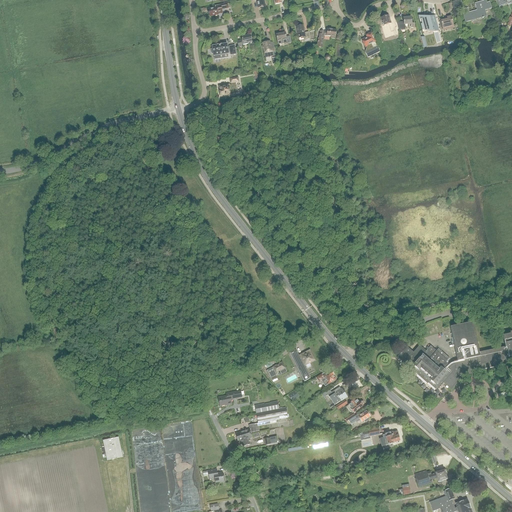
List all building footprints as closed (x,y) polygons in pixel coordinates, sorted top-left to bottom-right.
[(468,9),(462,10),(464,16),(465,16),(467,22),(471,21),(471,19),(477,17),(477,19),(482,17),(482,18),(484,18),(484,17),(486,17),(484,12),(485,12),(485,10),(491,8),(490,2),(487,3),(486,0),(477,3),(477,4),(475,5),(476,7),(477,10),(469,13),(468,9)] [(222,13),(221,10),(229,8),(228,3),(215,6),(216,8),(208,10),(210,17),(218,15),(218,14),(222,13)] [(388,15),(381,17),(384,26),(386,25),(387,27),(388,26),(389,29),(393,28),(394,32),(395,31),(398,30),(397,22),(394,23),(391,24),(388,15)] [(426,31),(433,29),(433,32),(438,30),(435,16),(424,19),(424,17),(418,16),(422,32),(426,31)] [(414,24),(412,24),(411,17),(403,18),(404,22),(397,22),(399,30),(405,30),(404,25),(408,24),(408,28),(414,28),(414,24)] [(446,30),(446,27),(453,25),(451,17),(447,18),(447,20),(441,21),(441,22),(443,30),(446,30)] [(304,40),(310,39),(309,32),(304,33),(303,25),(296,27),(298,39),(303,37),(304,40)] [(322,48),(324,39),(324,36),(331,37),(331,38),(334,39),(335,39),(336,30),(327,29),(327,32),(320,31),(319,39),(318,38),(317,47),(322,48)] [(287,43),(291,43),(289,36),(286,37),(285,33),(276,34),(278,44),(287,42),(287,43)] [(372,55),(380,51),(371,33),(366,36),(367,37),(362,40),(365,47),(370,44),(373,49),(370,50),(372,55)] [(250,52),(253,51),(250,36),(242,37),(242,40),(237,41),(239,47),(242,47),(242,43),(249,42),(249,45),(248,45),(250,52)] [(212,48),(210,48),(211,53),(213,52),(213,54),(214,54),(215,58),(220,57),(219,53),(228,51),(229,51),(230,53),(236,52),(234,43),(228,44),(228,45),(227,46),(226,42),(211,45),(212,48)] [(265,58),(273,57),(276,56),(274,48),(271,49),(270,42),(262,43),(265,58)] [(237,93),(237,91),(236,83),(238,82),(238,77),(230,78),(230,84),(231,84),(231,85),(229,85),(228,85),(225,85),(225,86),(220,87),(221,90),(219,90),(220,91),(219,92),(220,94),(220,95),(220,96),(230,95),(230,94),(237,93)] [(450,327),(458,361),(453,362),(451,363),(448,365),(445,363),(449,358),(438,349),(436,351),(431,346),(426,351),(419,346),(413,353),(407,347),(398,357),(405,363),(405,362),(416,372),(416,373),(427,383),(428,382),(436,390),(443,382),(450,389),(451,389),(452,388),(459,380),(457,376),(468,374),(468,376),(472,375),(471,371),(482,369),(482,370),(506,365),(505,358),(511,356),(511,331),(510,332),(510,334),(503,336),(505,347),(479,353),(474,328),(473,322),(450,327)] [(295,350),(290,353),(299,371),(302,377),(304,381),(310,379),(303,365),(305,364),(307,369),(311,367),(309,362),(313,360),(313,359),(313,358),(312,356),(311,356),(309,352),(300,356),(299,357),(295,350)] [(285,368),(282,362),(273,367),(267,370),(270,378),(278,374),(277,373),(278,372),(280,371),(282,374),(287,372),(285,368)] [(323,373),(316,378),(319,382),(321,381),(322,382),(325,387),(328,385),(336,380),(333,376),(333,375),(332,374),(331,373),(330,371),(325,375),(323,373)] [(336,404),(341,401),(347,397),(344,393),(343,393),(339,387),(332,392),(331,389),(322,395),(324,398),(327,395),(329,398),(331,397),(336,404)] [(240,391),(232,392),(226,394),(226,396),(218,398),(220,406),(227,404),(227,405),(232,404),(231,399),(242,397),(240,391)] [(298,397),(295,392),(288,396),(292,401),(298,397)] [(355,416),(354,415),(353,414),(354,413),(354,412),(362,406),(362,405),(363,404),(364,403),(362,401),(361,401),(359,402),(357,399),(354,401),(353,400),(348,404),(349,405),(346,406),(350,412),(352,412),(352,413),(344,418),(346,422),(355,416)] [(345,400),(335,407),(337,409),(347,403),(345,400)] [(264,404),(254,406),(255,409),(256,413),(279,409),(277,401),(270,402),(271,404),(264,405),(264,404)] [(256,417),(258,424),(288,418),(285,408),(279,409),(256,413),(256,417)] [(357,415),(352,418),(348,421),(351,425),(360,419),(362,422),(364,421),(365,422),(369,420),(368,418),(370,417),(366,412),(362,414),(362,413),(358,416),(357,415)] [(237,442),(241,441),(241,440),(248,438),(247,435),(251,434),(250,433),(259,431),(257,424),(249,426),(250,430),(249,430),(235,434),(237,442)] [(362,430),(363,438),(370,436),(380,434),(379,429),(378,426),(371,428),(362,430)] [(384,435),(385,436),(383,436),(386,445),(399,441),(398,436),(397,436),(396,432),(391,434),(390,433),(385,434),(384,435)] [(241,440),(241,441),(243,447),(250,445),(249,442),(250,442),(249,439),(252,438),(251,434),(247,435),(248,438),(241,440)] [(107,461),(123,457),(119,437),(103,441),(107,461)] [(220,483),(225,482),(224,475),(223,475),(222,472),(218,473),(217,469),(202,472),(203,476),(208,475),(209,480),(214,479),(215,483),(220,482),(220,483)] [(435,473),(437,478),(438,482),(447,479),(446,475),(446,473),(446,471),(444,470),(440,471),(440,470),(436,471),(437,472),(436,472),(436,473),(435,473)] [(431,480),(437,478),(435,473),(431,475),(430,472),(427,473),(426,471),(414,475),(418,488),(432,483),(431,480)] [(400,496),(411,494),(409,484),(402,485),(403,489),(399,490),(399,492),(400,496)] [(454,511),(459,510),(459,511),(471,511),(467,500),(456,504),(458,508),(455,509),(451,500),(454,499),(450,489),(443,492),(445,497),(429,502),(433,511),(441,508),(442,511),(454,511)]
